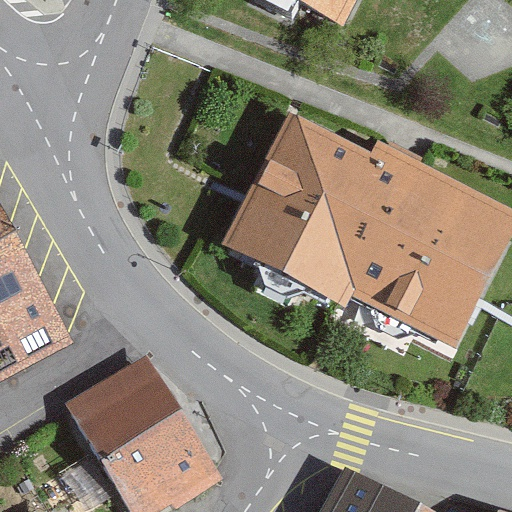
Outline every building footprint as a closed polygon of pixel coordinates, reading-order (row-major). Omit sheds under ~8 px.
[(298,0),(358,30),(372,0),(298,0)] [(288,122),(221,253),(346,317),(352,306),(454,357),(511,243),(511,220),(376,152),(370,164),(288,122)] [(0,261),(20,251),(0,215),(0,261)] [(0,261),(0,390),(74,350),(20,251),(0,261)] [(148,367),(71,412),(130,511),(176,511),(219,487),(148,367)] [(418,511),(345,477),(326,511),(418,511)]
